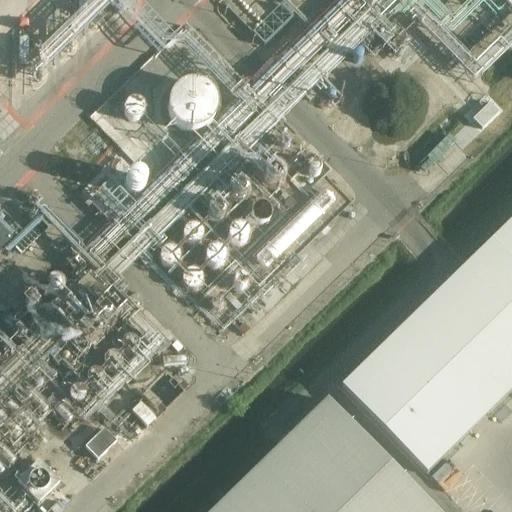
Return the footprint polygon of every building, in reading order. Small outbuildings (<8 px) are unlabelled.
[(214,111),(214,106),(213,97),(208,89),(205,86),(200,83),(196,81),(191,81),(187,81),(181,82),(177,84),(173,86),(169,91),(166,95),(165,99),(164,105),(165,113),(167,118),(171,122),(174,126),(178,128),(183,130),(188,131),(193,130),(198,129),(203,126),(206,124),(210,120),(212,115),(214,111)] [(147,172),(148,167),(147,162),(146,158),(144,153),(141,150),(134,145),(131,144),(125,143),(117,144),(111,146),(108,149),(104,153),(102,157),(101,162),(100,166),(102,174),(104,179),(106,183),(110,186),(114,188),(119,190),(124,191),(128,190),(133,189),(140,184),(143,181),(146,176),(147,172)] [(511,220),(490,242),(465,266),(340,388),(425,476),(511,391),(511,220)] [(0,256),(13,244),(0,230),(0,256)] [(433,511),(326,402),(212,511),(433,511)]
